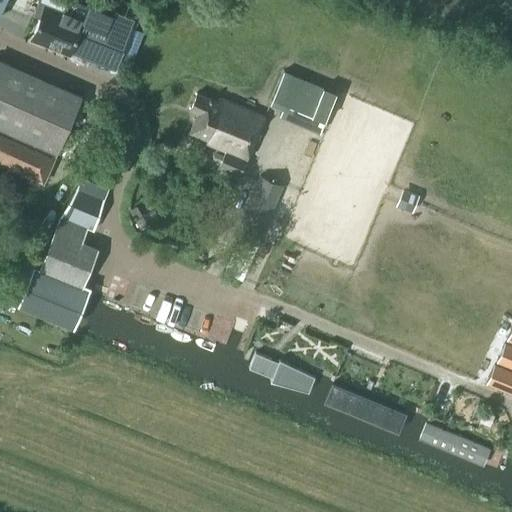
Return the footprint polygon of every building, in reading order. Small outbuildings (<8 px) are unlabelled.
[(71,0),(68,8),(64,6),(61,14),(44,8),(33,36),(70,51),(70,49),(115,66),(134,19),(85,0),(71,0)] [(81,94),(0,58),(0,161),(42,181),(81,94)] [(205,140),(226,149),(219,164),(240,173),(246,158),(265,114),(220,94),(218,99),(198,90),(191,106),(198,110),(190,130),(207,137),(205,140)] [(261,175),(249,203),(243,219),(263,227),(270,212),(280,192),(283,184),(261,175)] [(39,267),(83,285),(98,247),(82,241),(88,226),(92,228),(104,198),(76,187),(60,215),(39,267)] [(240,237),(232,256),(248,264),(256,244),(240,237)] [(240,364),(325,400),(326,400),(336,378),(249,342),(240,364)] [(511,370),(494,364),(487,382),(511,392),(511,370)] [(326,400),(328,401),(413,437),(422,415),(336,378),(326,400)] [(452,384),(428,443),(511,477),(511,422),(505,406),(452,384)]
